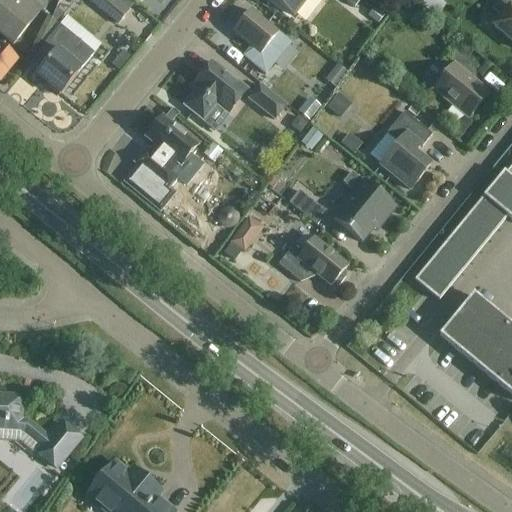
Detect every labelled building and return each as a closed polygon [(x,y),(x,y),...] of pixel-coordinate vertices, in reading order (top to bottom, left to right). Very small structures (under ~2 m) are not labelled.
[(0,81),(11,68),(18,60),(8,53),(2,48),(7,43),(12,47),(41,12),(25,0),(13,0),(9,5),(3,0),(0,0),(0,36),(0,81)] [(128,14),(111,0),(88,0),(119,25),(128,14)] [(273,0),(281,6),(295,17),(307,0),(273,0)] [(343,0),(355,9),(361,0),(343,0)] [(436,15),(444,3),(439,0),(423,0),(421,5),(436,15)] [(511,0),(500,0),(492,10),(502,18),(494,28),(511,42),(511,0)] [(56,9),(51,20),(56,25),(64,15),(56,9)] [(374,10),(368,17),(378,24),(384,17),(374,10)] [(251,12),(239,26),(241,27),(237,32),(235,31),(233,33),(252,49),(244,58),(266,76),(291,45),(251,12)] [(94,55),(82,45),(60,28),(45,46),(56,54),(36,78),(60,97),(94,55)] [(433,91),(453,108),(469,120),(490,95),(469,78),(476,69),(461,57),(455,52),(448,61),(454,66),(433,91)] [(123,53),(111,67),(118,73),(130,59),(123,53)] [(198,91),(185,107),(204,122),(216,106),(228,115),(247,91),(213,64),(194,88),(198,91)] [(324,80),(334,88),(346,73),(336,65),(324,80)] [(275,121),(286,107),(261,87),(250,101),(275,121)] [(338,94),(326,109),(340,120),(352,105),(338,94)] [(309,99),(298,114),(309,123),(321,109),(309,99)] [(381,167),(411,191),(430,168),(414,155),(421,147),(423,149),(432,137),(417,124),(405,114),(387,135),(399,145),(381,167)] [(168,191),(178,179),(170,172),(176,164),(181,168),(197,148),(178,132),(163,119),(146,140),(157,149),(151,156),(146,152),(136,165),(168,191)] [(298,119),(293,124),(294,132),(300,136),(307,126),(298,119)] [(312,130),(300,145),(304,147),(316,146),(322,138),(312,130)] [(347,133),(338,144),(351,155),(360,144),(347,133)] [(213,146),(204,156),(214,165),(223,154),(213,146)] [(172,194),(140,169),(127,185),(159,211),(172,194)] [(363,244),(375,228),(374,227),(378,222),(383,225),(396,209),(364,183),(352,174),(343,184),(355,194),(333,220),(347,231),(363,244)] [(511,181),(506,177),(504,175),(416,283),(439,302),(508,219),(511,222),(511,181)] [(328,215),(299,192),(290,205),(317,228),(328,215)] [(223,211),(218,217),(219,225),(225,230),(233,229),(238,223),(237,215),(231,210),(223,211)] [(377,231),(383,225),(378,222),(374,227),(375,228),(377,231)] [(332,255),(314,241),(305,234),(292,250),(279,266),(301,284),(311,271),(331,288),(335,283),(337,285),(341,284),(346,278),(346,274),(344,272),(348,268),(332,255)] [(231,246),(225,254),(235,262),(241,254),(231,246)] [(511,329),(496,316),(494,319),(484,311),(486,308),(474,298),(440,339),(443,341),(511,397),(511,329)] [(0,432),(20,433),(20,435),(23,435),(41,450),(38,454),(57,470),(81,441),(62,425),(49,440),(28,423),(21,423),(23,399),(0,397),(0,432)] [(116,464),(103,479),(87,498),(88,499),(91,495),(111,511),(173,511),(157,499),(161,494),(134,471),(129,476),(116,464)]
